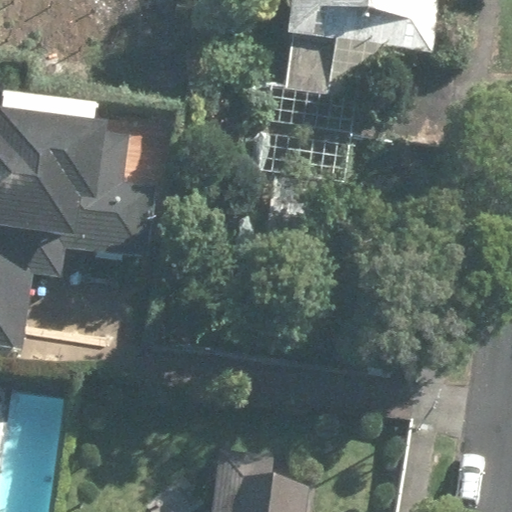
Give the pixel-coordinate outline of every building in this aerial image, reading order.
[(176,67),(183,0),(16,0),(11,49),(176,67)] [(301,0),(295,87),(391,94),(394,59),(439,62),(443,0),(301,0)] [(0,339),(37,343),(44,258),(151,267),(157,195),(133,193),(138,135),(4,124),(3,141),(0,140),(0,339)] [(0,511),(40,511),(41,509),(57,510),(64,391),(0,388),(0,511)] [(312,511),(314,495),(215,484),(212,511),(312,511)]
